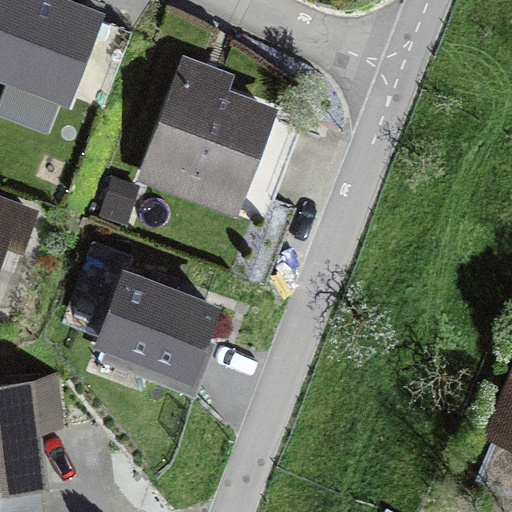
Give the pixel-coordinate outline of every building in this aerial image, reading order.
[(0,0),(0,65),(67,89),(96,8),(72,0),(0,0)] [(300,127),(179,81),(144,173),(235,207),(241,189),(272,201),(300,127)] [(0,238),(19,246),(30,216),(0,204),(0,238)] [(103,339),(150,357),(144,372),(193,390),(211,341),(201,336),(212,307),(127,275),(103,339)] [(59,381),(0,385),(0,487),(42,484),(37,429),(62,427),(59,381)] [(511,396),(482,475),(511,486),(511,396)]
